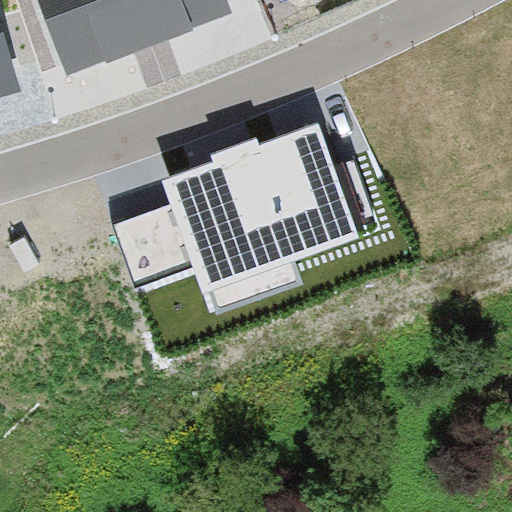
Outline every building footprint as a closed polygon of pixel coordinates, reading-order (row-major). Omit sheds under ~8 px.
[(223,0),(40,0),(66,70),(227,10),(223,0)] [(0,45),(0,89),(11,87),(0,45)] [(511,81),(425,121),(468,214),(511,193),(511,81)] [(213,155),(161,173),(202,290),(212,287),(218,305),(301,277),(294,258),(366,233),(363,223),(376,218),(354,156),(340,161),(324,116),(262,138),(260,132),(211,148),(213,155)] [(88,236),(0,265),(0,371),(120,333),(88,236)]
